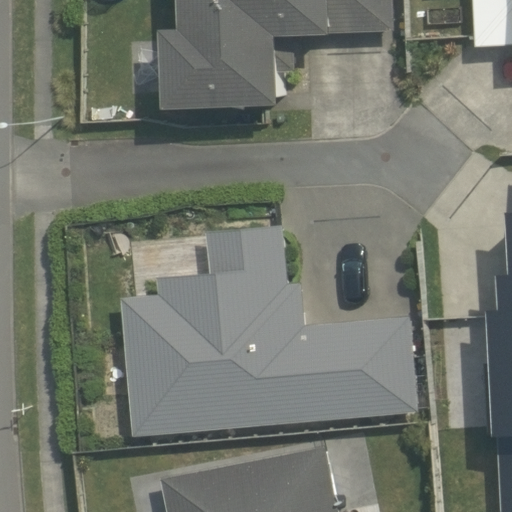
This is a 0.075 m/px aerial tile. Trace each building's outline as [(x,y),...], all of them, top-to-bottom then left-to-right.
[(293,45),(293,33),(401,30),(399,0),(194,0),(195,25),(178,25),(180,106),(296,101),(295,70),(304,70),(303,45),(293,45)] [(511,0),(481,0),(484,45),(511,43),(511,0)] [(142,436),(427,411),(418,314),(313,323),(308,281),(298,282),(293,223),(214,230),(219,272),(166,276),(168,293),(130,295),(142,436)] [(511,306),(506,307),(506,332),(498,333),(500,361),(494,362),(495,433),(508,433),(511,511),(511,306)] [(346,511),(334,446),(171,477),(177,511),(346,511)]
